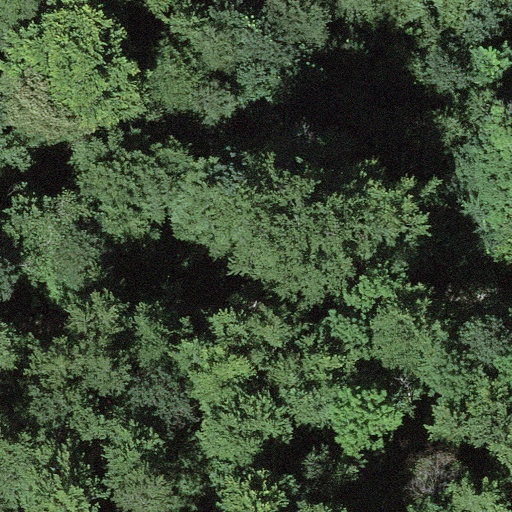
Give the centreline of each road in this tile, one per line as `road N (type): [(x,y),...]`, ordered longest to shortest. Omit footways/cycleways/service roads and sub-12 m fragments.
road 1 (track): [(511,302),(0,333)]
road 2 (track): [(0,217),(158,182),(251,174),(447,183)]
road 3 (track): [(251,174),(101,136),(0,88)]
